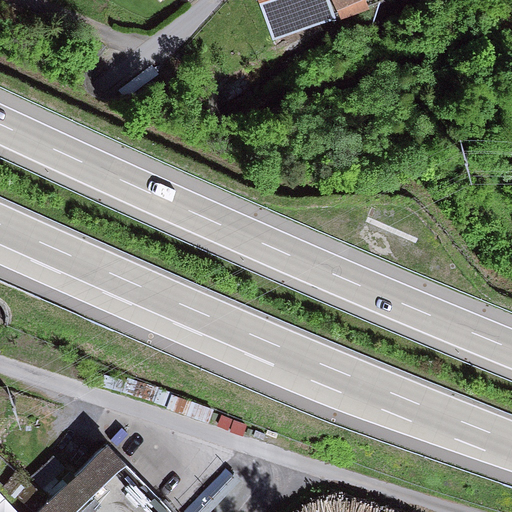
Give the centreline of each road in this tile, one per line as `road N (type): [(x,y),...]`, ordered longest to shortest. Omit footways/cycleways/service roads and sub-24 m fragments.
road 1 (motorway): [(511,348),(0,123)]
road 2 (motorway): [(0,225),(511,442)]
road 3 (unclassified): [(459,511),(0,364)]
road 4 (residential): [(0,170),(219,0)]
